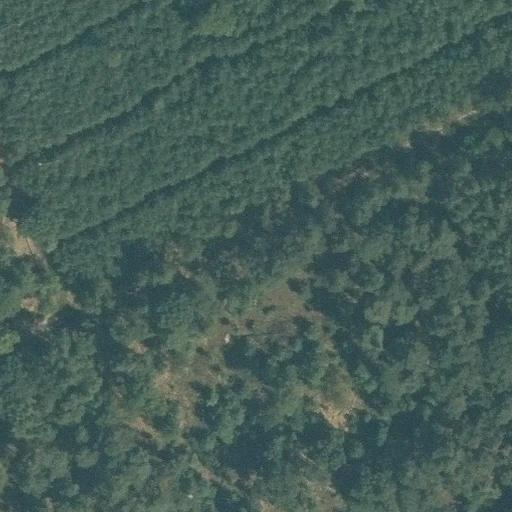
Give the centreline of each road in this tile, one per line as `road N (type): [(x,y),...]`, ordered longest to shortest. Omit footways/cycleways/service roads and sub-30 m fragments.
road 1 (track): [(511,92),(0,348)]
road 2 (track): [(90,301),(0,130)]
